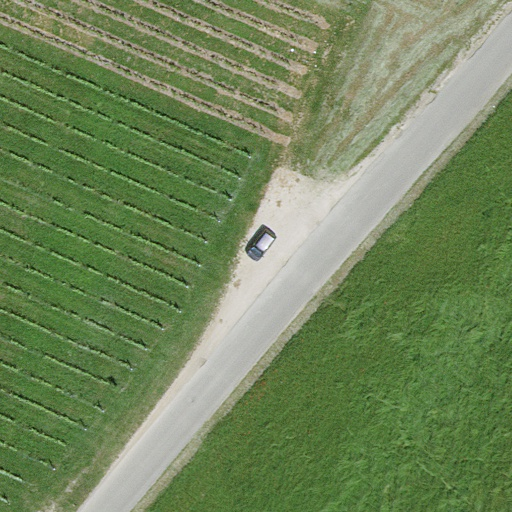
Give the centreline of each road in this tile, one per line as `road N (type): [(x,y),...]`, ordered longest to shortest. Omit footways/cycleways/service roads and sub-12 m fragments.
road 1 (unclassified): [(511,37),(103,511)]
road 2 (track): [(360,0),(268,246),(261,327)]
